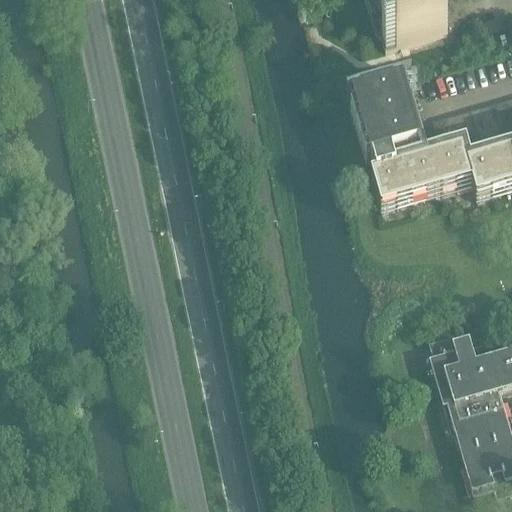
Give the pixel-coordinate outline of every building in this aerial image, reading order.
[(364,0),(364,2),(375,40),(381,44),(385,57),(446,39),(438,9),(443,7),(441,0),(364,0)] [(511,47),(508,33),(491,38),(496,54),(511,49),(511,47)] [(416,154),(423,152),(405,90),(411,88),(410,86),(367,99),(346,105),(346,107),(347,107),(365,169),(371,167),(371,168),(372,168),(375,177),(374,177),(374,179),(394,173),(393,172),(390,163),(391,163),(391,162),(416,155),(416,154)] [(511,108),(433,132),(439,150),(472,140),(476,155),(511,144),(511,108)] [(511,159),(466,173),(462,158),(371,184),(380,217),(381,218),(382,218),(381,217),(395,213),(396,214),(397,213),(395,208),(424,200),(425,205),(427,205),(426,204),(440,200),(440,201),(442,200),(441,200),(455,196),(457,196),(455,191),(469,187),(470,192),(471,192),(475,206),(476,207),(477,206),(491,202),(492,202),(491,197),(511,190),(511,362),(507,364),(501,346),(471,355),(469,350),(468,349),(452,354),(453,355),(452,355),(454,360),(431,367),(430,367),(430,369),(431,368),(452,442),(451,442),(452,444),(453,443),(457,442),(474,501),(473,501),(473,502),(474,502),(506,493),(508,501),(510,501),(509,500),(511,499),(511,436),(505,411),(505,410),(504,410),(502,411),(500,404),(502,404),(501,403),(511,399),(511,159)]
